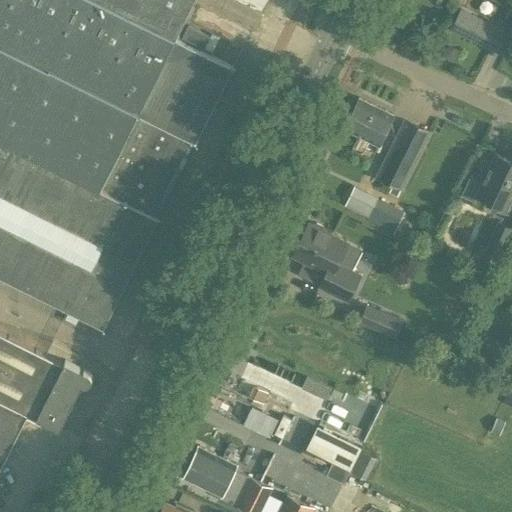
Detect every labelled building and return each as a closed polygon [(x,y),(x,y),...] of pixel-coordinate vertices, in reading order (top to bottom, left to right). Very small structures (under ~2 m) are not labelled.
[(268,0),(0,0),(0,277),(103,329),(158,219),(153,217),(191,142),(197,145),(234,70),(175,40),(195,0),(239,0),(263,11),(268,0)] [(500,30),(460,10),(451,28),(491,48),(500,30)] [(182,37),(203,47),(209,36),(188,25),(182,37)] [(378,147),(394,116),(358,99),(343,130),(378,147)] [(401,188),(429,133),(406,121),(378,177),(401,188)] [(481,180),(475,194),(509,210),(511,203),(511,161),(494,153),(490,161),(481,157),(472,176),(481,180)] [(393,234),(400,219),(373,205),(365,221),(393,234)] [(311,225),(308,223),(291,255),(325,272),(318,287),(347,301),(359,276),(336,264),(347,243),(323,231),(322,227),(316,224),(311,225)] [(511,233),(511,228),(501,224),(485,258),(498,264),(511,233)] [(429,283),(426,287),(425,292),(426,297),(429,301),(433,304),(438,305),(443,303),(447,300),(449,295),(449,290),(447,285),(443,282),(438,280),(433,281),(429,283)] [(366,304),(359,321),(396,336),(403,319),(366,304)] [(64,360),(63,364),(0,332),(0,399),(58,428),(81,383),(82,383),(87,384),(91,381),(91,376),(88,372),(64,360)] [(250,395),(265,401),(269,391),(254,385),(250,395)] [(0,511),(15,511),(58,428),(0,399),(0,511)] [(337,425),(344,410),(330,404),(323,418),(337,425)] [(367,478),(379,454),(319,424),(307,448),(367,478)] [(258,511),(271,488),(234,469),(236,464),(198,446),(189,462),(184,462),(182,469),(184,473),(182,476),(220,495),(218,498),(246,511),(258,511)] [(312,511),(314,508),(286,494),(276,511),(312,511)]
